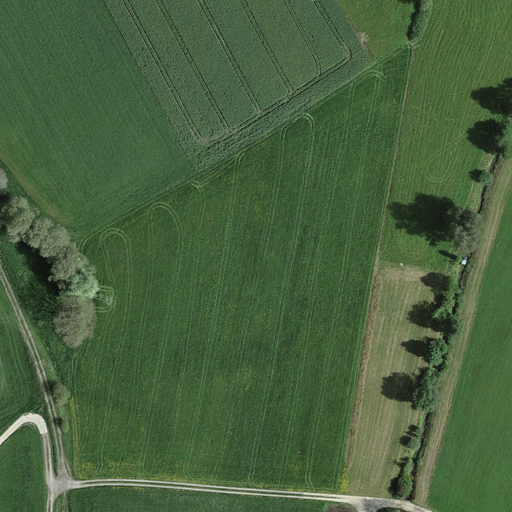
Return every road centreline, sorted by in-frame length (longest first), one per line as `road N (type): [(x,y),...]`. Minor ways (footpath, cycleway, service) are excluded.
road 1 (unclassified): [(0,441),(23,418),(39,421),(50,488),(144,483),(415,511)]
road 2 (track): [(0,270),(44,382),(62,487)]
